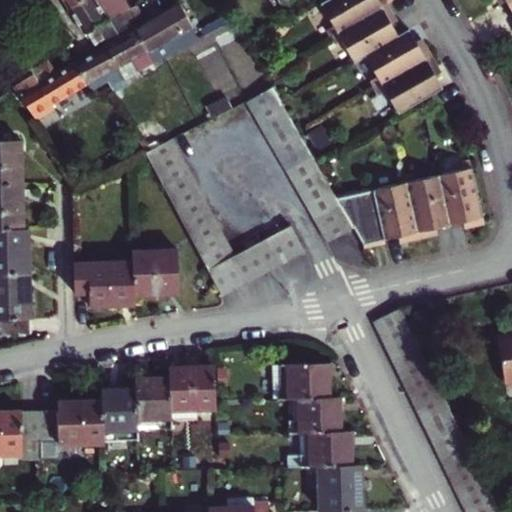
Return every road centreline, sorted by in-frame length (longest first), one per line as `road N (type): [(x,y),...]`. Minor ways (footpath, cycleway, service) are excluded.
road 1 (residential): [(338,311),(72,348)]
road 2 (residential): [(433,511),(338,311)]
road 3 (residential): [(511,202),(485,97),(430,0)]
road 4 (residential): [(511,259),(333,299)]
road 5 (residential): [(72,348),(67,186)]
